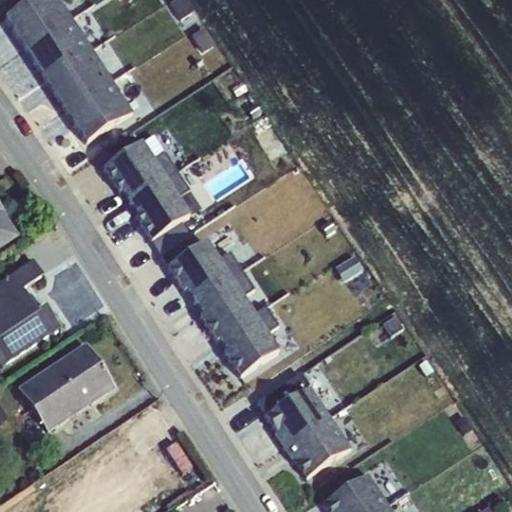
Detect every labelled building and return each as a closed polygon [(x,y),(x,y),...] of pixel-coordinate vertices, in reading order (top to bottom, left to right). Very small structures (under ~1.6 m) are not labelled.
[(57,0),(39,0),(8,21),(88,143),(132,114),(57,0)] [(205,211),(171,154),(159,161),(148,143),(109,167),(158,249),(190,230),(185,223),(205,211)] [(0,250),(18,239),(0,209),(0,250)] [(205,246),(166,270),(182,294),(186,292),(202,317),(198,319),(214,344),(218,341),(226,353),(222,355),(238,379),(275,356),(264,338),(277,330),(265,311),(253,319),(241,301),(253,293),(229,255),(216,263),(205,246)] [(32,262),(0,283),(0,369),(61,329),(46,306),(37,312),(23,291),(42,277),(32,262)] [(18,391),(47,435),(114,390),(85,346),(18,391)] [(307,391),(266,417),(304,476),(345,450),(307,391)] [(154,448),(172,476),(186,467),(168,439),(154,448)] [(70,495),(80,511),(124,511),(174,479),(172,476),(154,448),(149,442),(70,495)] [(387,511),(365,479),(322,507),(325,511),(387,511)] [(25,494),(0,511),(22,511),(32,505),(25,494)]
